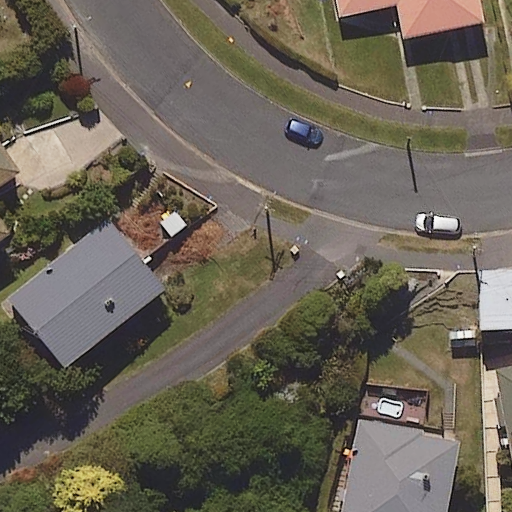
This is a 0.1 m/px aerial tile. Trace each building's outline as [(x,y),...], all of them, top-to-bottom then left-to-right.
[(482,28),(476,0),(334,0),(339,20),(397,9),(403,42),(482,28)] [(0,190),(19,178),(0,149),(0,245),(7,241),(0,230),(0,190)] [(164,293),(106,221),(5,303),(63,375),(164,293)] [(511,273),(479,275),(481,334),(511,333),(511,273)] [(511,369),(498,372),(511,455),(511,369)] [(429,396),(386,388),(380,424),(357,420),(340,511),(446,511),(459,437),(423,430),(429,396)]
